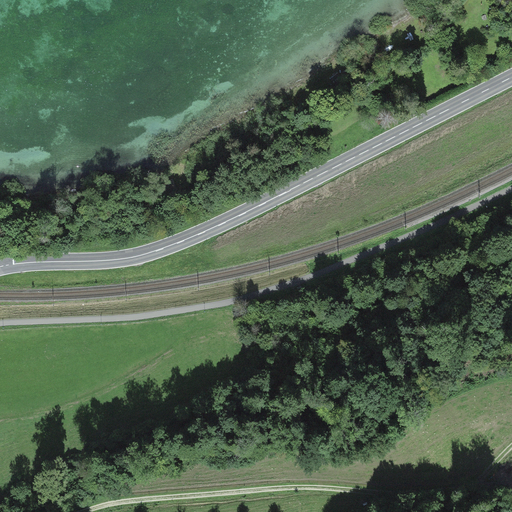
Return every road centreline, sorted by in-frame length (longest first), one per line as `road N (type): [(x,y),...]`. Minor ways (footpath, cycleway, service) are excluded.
road 1 (primary): [(0,267),(161,249),(511,78)]
road 2 (track): [(0,324),(129,318),(234,301),(307,279),(511,188)]
road 3 (track): [(84,511),(106,503),(272,489),(389,495),(466,488),(511,450)]
